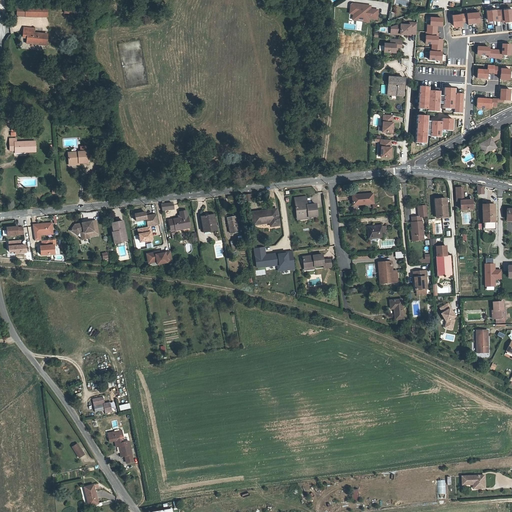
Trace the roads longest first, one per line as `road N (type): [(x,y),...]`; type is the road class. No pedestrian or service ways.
road 1 (residential): [(0,217),(414,170)]
road 2 (residential): [(0,292),(32,359),(137,511)]
